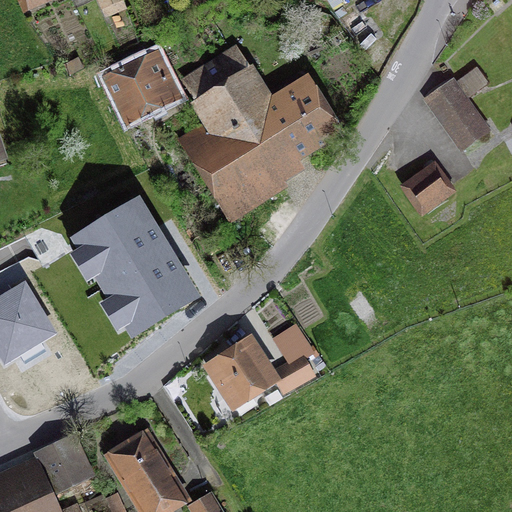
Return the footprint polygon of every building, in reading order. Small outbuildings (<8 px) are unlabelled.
[(102,0),(108,14),(125,8),(122,0),(102,0)] [(341,0),(326,0),(334,11),(344,4),(341,0)] [(177,97),(156,53),(105,78),(127,121),(177,97)] [(219,203),(339,128),(306,76),(289,87),(288,85),(269,97),(275,107),(269,111),(232,55),(189,82),(213,120),(180,140),(219,203)] [(426,99),(462,150),(488,132),(451,81),(426,99)] [(412,188),(424,206),(446,190),(433,172),(412,188)] [(137,205),(79,240),(134,332),(192,297),(137,205)] [(23,290),(0,304),(0,347),(7,359),(49,333),(23,290)] [(271,378),(269,375),(251,345),(213,369),(238,408),(275,385),(271,378)] [(285,393),(297,386),(295,383),(313,373),(304,358),(286,368),(284,366),(269,375),(271,378),(274,376),(285,393)] [(176,503),(185,498),(145,433),(108,455),(134,498),(133,499),(136,505),(138,504),(143,511),(161,511),(166,509),(168,511),(170,511),(179,507),(176,503)] [(41,462),(55,494),(70,487),(79,505),(102,494),(73,435),(53,445),(58,454),(41,462)] [(57,511),(39,471),(0,488),(0,511),(57,511)] [(124,511),(116,495),(107,499),(112,511),(124,511)] [(221,511),(211,495),(190,509),(191,511),(221,511)]
